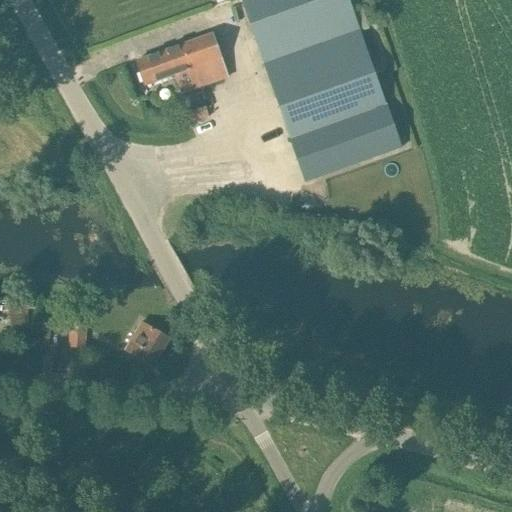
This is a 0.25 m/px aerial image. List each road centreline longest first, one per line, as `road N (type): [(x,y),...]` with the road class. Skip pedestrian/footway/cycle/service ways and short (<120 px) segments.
road 1 (tertiary): [(236,403),(19,0)]
road 2 (track): [(275,511),(243,443),(227,430),(121,407),(0,411)]
road 3 (residential): [(0,386),(236,403)]
road 4 (unclassified): [(366,429),(511,471)]
road 5 (unclassified): [(366,429),(236,403)]
road 6 (unclassified): [(297,511),(236,403)]
